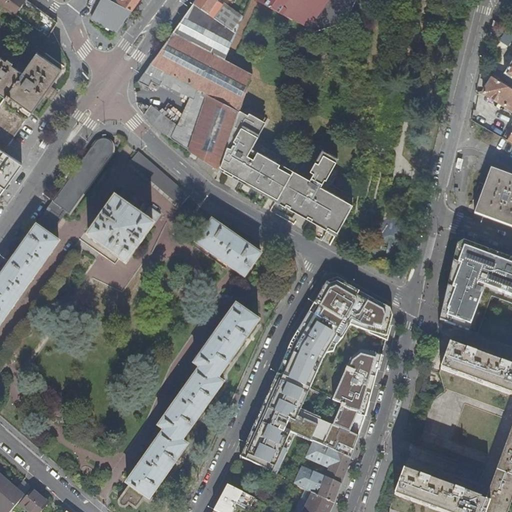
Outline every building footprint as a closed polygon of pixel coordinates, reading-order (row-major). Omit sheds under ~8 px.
[(0,0),(0,3),(12,12),(20,0),(0,0)] [(109,0),(100,0),(91,19),(115,32),(130,11),(115,2),(109,0)] [(115,2),(130,11),(131,10),(116,0),(115,2)] [(116,0),(131,10),(137,0),(116,0)] [(173,33),(224,59),(242,18),(222,4),(217,1),(218,0),(196,0),(194,3),(177,26),(173,33)] [(257,0),(309,28),(316,20),(329,0),(257,0)] [(341,0),(337,7),(349,15),(355,0),(341,0)] [(222,4),(242,18),(244,15),(224,1),(222,4)] [(205,171),(215,180),(219,169),(233,126),(239,111),(251,73),(224,59),(173,33),(169,38),(138,82),(148,87),(151,82),(159,86),(161,83),(183,94),(185,93),(189,84),(203,92),(202,95),(207,98),(196,125),(191,123),(186,136),(181,134),(182,131),(176,128),(178,125),(151,105),(144,115),(155,128),(191,152),(188,157),(205,171)] [(0,148),(4,152),(32,112),(62,70),(37,51),(22,73),(4,97),(0,103),(0,148)] [(0,93),(4,97),(22,73),(11,65),(13,63),(7,59),(6,61),(0,57),(0,93)] [(511,109),(511,132),(507,141),(511,143),(511,88),(495,78),(491,97),(511,109)] [(191,96),(178,125),(176,128),(182,131),(181,134),(186,136),(191,123),(196,125),(207,98),(202,95),(203,92),(189,84),(185,93),(191,96)] [(138,107),(144,115),(151,105),(137,103),(138,107)] [(302,229),(322,240),(328,229),(337,234),(353,204),(320,186),(324,178),(325,179),(337,157),(327,152),(325,155),(319,152),(309,170),(313,172),(307,183),(277,166),(279,164),(256,151),(252,159),(246,156),(262,128),(259,126),(262,121),(248,113),(247,115),(239,111),(233,126),(219,169),(227,173),(229,171),(242,179),(241,181),(235,191),(263,206),(269,196),(296,211),(298,209),(310,215),(308,218),(302,229)] [(55,203),(48,212),(59,220),(65,211),(70,214),(108,160),(113,154),(114,151),(114,148),(113,144),(111,142),(109,140),(106,140),(103,139),(100,140),(96,142),(92,149),(91,149),(61,193),(54,202),(55,203)] [(22,164),(4,152),(0,148),(0,195),(21,165),(22,164)] [(181,206),(190,196),(139,152),(131,162),(181,206)] [(511,176),(490,168),(473,213),(511,226),(511,176)] [(227,173),(241,181),(242,179),(229,171),(227,173)] [(124,188),(88,237),(96,243),(96,242),(119,258),(118,259),(119,259),(126,264),(161,215),(150,207),(142,218),(126,207),(135,196),(124,188)] [(296,211),(308,218),(310,215),(298,209),(296,211)] [(48,212),(37,227),(48,235),(59,220),(48,212)] [(260,255),(212,221),(197,243),(244,277),(260,255)] [(48,235),(37,227),(0,279),(0,334),(63,245),(48,235)] [(88,237),(84,234),(80,239),(115,265),(119,259),(118,259),(119,258),(96,242),(96,243),(88,237)] [(511,259),(464,242),(456,246),(439,321),(478,335),(494,290),(511,296),(511,259)] [(330,285),(327,283),(314,304),(349,328),(369,333),(370,331),(384,335),(386,326),(389,327),(392,317),(390,309),(346,285),(345,287),(337,282),(330,285)] [(127,495),(124,493),(119,500),(118,502),(118,504),(119,506),(120,507),(122,508),(124,508),(126,507),(128,504),(136,510),(145,497),(150,500),(188,446),(182,442),(223,384),(218,380),(247,339),(259,321),(236,305),(194,364),(200,368),(158,427),(164,431),(126,484),(129,486),(132,488),(127,495)] [(341,329),(311,309),(307,317),(309,318),(294,343),(289,353),(287,352),(284,358),(287,359),(282,370),(279,369),(278,373),(306,386),(312,371),(316,373),(322,358),(341,329)] [(309,318),(307,317),(298,331),(292,342),(287,352),(289,353),(294,343),(309,318)] [(384,335),(370,331),(369,333),(369,334),(382,342),(384,335)] [(511,367),(504,365),(480,356),(472,353),(450,345),(439,373),(444,389),(430,400),(413,445),(483,471),(479,483),(409,457),(394,497),(392,497),(386,511),(507,511),(511,500),(511,367)] [(358,413),(362,414),(367,402),(369,403),(377,373),(378,370),(376,369),(380,356),(362,351),(349,357),(333,399),(342,403),(333,426),(339,428),(340,426),(343,428),(342,429),(345,431),(346,430),(350,432),(358,413)] [(310,388),(316,373),(312,371),(306,386),(310,388)] [(278,373),(266,399),(328,423),(333,426),(342,403),(333,399),(310,388),(278,373)] [(266,399),(258,418),(350,459),(359,436),(350,432),(346,430),(345,431),(342,429),(342,430),(339,429),(333,442),(321,437),(328,423),(266,399)] [(362,414),(358,413),(350,432),(359,436),(365,419),(366,414),(362,414)] [(334,503),(350,459),(258,418),(256,421),(252,431),(240,458),(256,466),(282,478),(287,481),(305,489),(312,493),(334,503)] [(333,426),(328,423),(321,437),(333,442),(339,429),(339,428),(333,426)] [(236,466),(227,485),(237,490),(246,470),(236,466)] [(0,511),(10,511),(24,496),(17,490),(0,475),(0,511)] [(227,485),(213,511),(261,511),(266,504),(237,490),(227,485)] [(129,486),(124,493),(127,495),(132,488),(129,486)] [(33,501),(38,494),(33,489),(27,496),(33,501)] [(302,511),(312,493),(305,489),(295,510),(293,511),(302,511)] [(329,511),(334,503),(312,493),(302,511),(329,511)] [(40,511),(49,503),(38,494),(33,501),(27,496),(20,503),(30,511),(40,511)] [(277,502),(274,508),(282,511),(293,511),(295,510),(277,502)]
